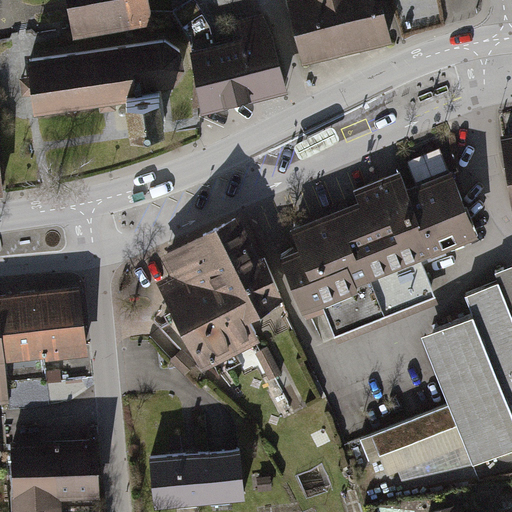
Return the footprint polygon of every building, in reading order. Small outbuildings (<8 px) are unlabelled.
[(153,19),(150,0),(66,0),(72,32),(153,19)] [(287,0),(302,63),(392,42),(381,0),(287,0)] [(205,111),(280,95),(263,17),(235,23),(240,45),(193,55),(205,111)] [(172,44),(161,41),(23,60),(30,112),(121,100),(124,126),(163,121),(159,93),(172,92),(179,85),(185,71),(183,57),(172,44)] [(334,124),(294,144),(302,159),(341,139),(334,124)] [(422,184),(452,172),(438,140),(408,153),(422,184)] [(399,177),(378,185),(410,265),(474,240),(450,175),(405,192),(399,177)] [(352,287),(410,265),(378,185),(352,195),(356,206),(291,231),(299,250),(280,257),(302,314),(355,294),(352,287)] [(202,240),(249,321),(279,303),(265,264),(258,268),(236,221),(202,240)] [(249,321),(202,240),(161,265),(169,283),(156,290),(201,377),(259,345),(249,321)] [(496,290),(511,327),(511,271),(492,279),(496,290)] [(84,282),(0,289),(1,296),(6,357),(89,351),(84,282)] [(511,327),(496,290),(464,303),(472,321),(417,343),(446,412),(359,447),(376,488),(462,453),(471,474),(511,457),(511,414),(511,412),(511,411),(511,327)] [(259,351),(273,379),(284,373),(270,346),(259,351)] [(0,409),(11,408),(6,357),(0,357),(0,409)] [(62,435),(65,494),(102,493),(100,434),(62,435)] [(65,511),(65,494),(62,435),(14,437),(17,511),(65,511)] [(249,492),(244,442),(155,451),(160,501),(249,492)] [(506,511),(505,506),(480,511),(464,511),(462,499),(430,507),(431,511),(506,511)]
